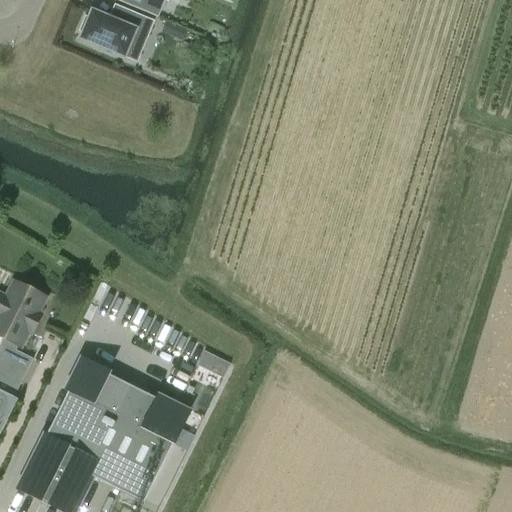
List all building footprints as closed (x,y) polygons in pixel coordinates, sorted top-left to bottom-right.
[(115,0),(115,1),(157,18),(164,1),(168,2),(168,0),(115,0)] [(89,19),(85,18),(79,32),(83,33),(80,40),(124,58),(135,32),(147,37),(153,23),(121,10),(116,23),(92,12),(89,19)] [(0,338),(2,339),(16,347),(20,348),(27,333),(30,335),(40,315),(37,314),(44,299),(12,283),(4,298),(0,295),(0,338)] [(0,432),(16,401),(13,399),(19,386),(32,360),(14,351),(16,347),(2,339),(0,343),(0,432)] [(198,367),(223,380),(230,366),(205,353),(198,367)] [(44,437),(43,437),(16,490),(59,511),(74,511),(91,479),(142,504),(187,414),(156,399),(156,400),(106,375),(107,374),(81,361),(66,391),(67,392),(44,437)]
